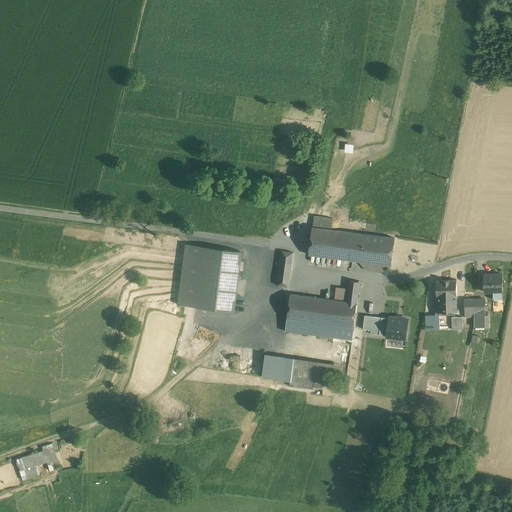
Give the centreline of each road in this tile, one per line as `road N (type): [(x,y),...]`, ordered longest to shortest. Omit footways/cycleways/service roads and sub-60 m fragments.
road 1 (track): [(0,207),(302,247),(301,265),(422,273)]
road 2 (track): [(263,242),(251,318),(131,410),(0,457)]
